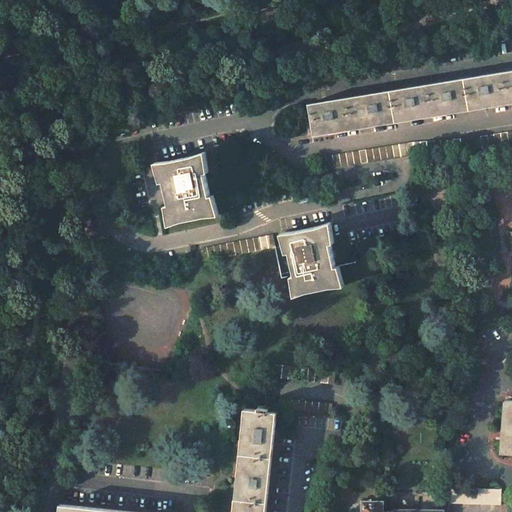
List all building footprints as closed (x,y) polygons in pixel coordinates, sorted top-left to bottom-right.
[(511,69),(502,72),(506,97),(511,96),(511,69)] [(502,72),(465,78),(469,107),(484,105),(484,101),(493,99),(506,97),(502,72)] [(465,78),(428,84),(432,109),(445,107),(454,106),(455,109),(469,107),(465,78)] [(428,84),(391,90),(396,119),(410,117),(410,113),(420,111),(432,109),(428,84)] [(391,90),(346,97),(351,123),(366,120),(380,118),(381,121),(396,119),(391,90)] [(346,97),(309,103),(314,133),(329,130),(329,126),(339,125),(351,123),(346,97)] [(511,131),(474,137),(475,150),(511,144),(511,131)] [(474,137),(406,143),(408,156),(475,150),(474,137)] [(406,143),(319,157),(321,170),(408,156),(406,143)] [(170,161),(161,161),(168,193),(170,204),(174,220),(174,224),(183,221),(206,216),(215,215),(211,195),(201,153),(193,156),(170,161)] [(295,231),(287,232),(293,263),(300,294),(308,291),(331,287),(340,286),(335,266),(326,223),(319,226),(295,231)] [(273,234),(200,248),(203,261),(275,246),(273,234)] [(296,367),(276,364),(275,377),(295,380),(296,367)] [(336,371),(302,367),(301,380),(335,384),(336,371)] [(333,403),(279,398),(278,411),(298,414),(331,417),(333,403)] [(511,400),(509,400),(507,424),(506,441),(502,440),(501,452),(511,452),(511,400)] [(278,411),(248,408),(243,454),(273,457),(275,436),(278,411)] [(273,457),(243,454),(239,499),(268,502),(270,480),(273,457)] [(502,489),(450,488),(449,503),(501,504),(502,489)] [(266,511),(268,502),(239,499),(237,511),(266,511)] [(382,502),(364,502),(364,511),(382,511),(382,502)]
